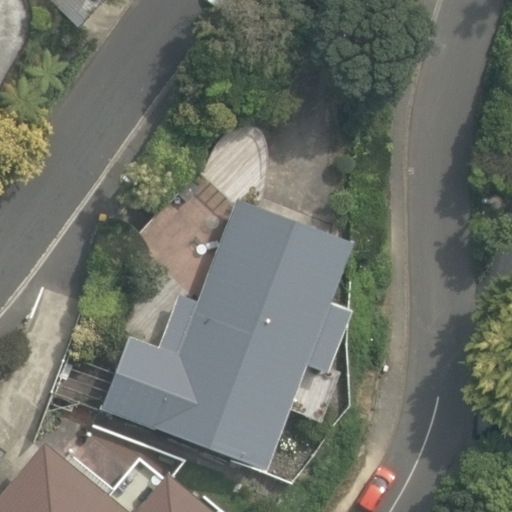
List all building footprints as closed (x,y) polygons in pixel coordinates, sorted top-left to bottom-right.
[(51,0),(80,32),(115,0),(51,0)] [(210,207),(153,184),(121,262),(178,285),(210,207)] [(100,407),(267,469),(352,238),(236,195),(177,354),(127,335),(100,407)] [(499,460),(511,460),(511,376),(507,376),(499,460)] [(0,511),(213,511),(164,472),(131,511),(130,511),(43,441),(0,494),(0,511)]
